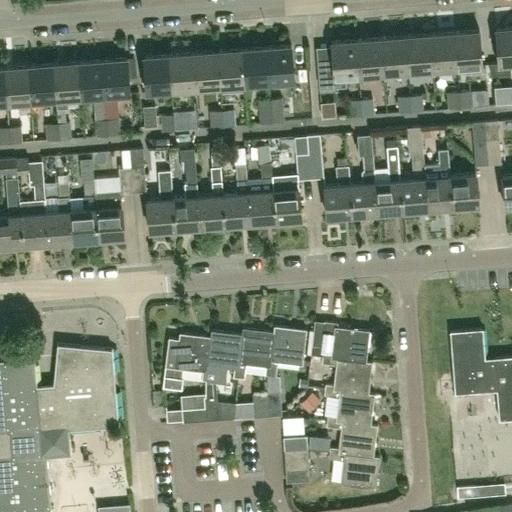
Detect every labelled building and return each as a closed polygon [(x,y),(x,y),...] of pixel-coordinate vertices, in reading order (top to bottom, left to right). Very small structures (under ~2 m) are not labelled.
[(511,26),(495,27),(498,61),(490,62),(491,74),(511,72),(510,62),(511,61),(511,26)] [(479,29),(454,31),(457,66),(481,64),(479,29)] [(429,33),(432,68),(457,66),(454,31),(429,33)] [(405,35),(408,70),(432,68),(429,33),(405,35)] [(380,36),(383,72),(408,70),(405,35),(380,36)] [(380,36),(356,38),(359,74),(383,72),(380,36)] [(319,88),(320,87),(346,85),(345,75),(359,74),(356,38),(331,40),(333,70),(318,71),(319,88)] [(291,44),(266,45),(269,81),(293,79),(291,44)] [(241,47),(244,83),(269,81),(266,45),(241,47)] [(217,49),(220,85),(244,83),(241,47),(217,49)] [(220,85),(217,49),(193,51),(195,87),(220,85)] [(195,87),(193,51),(168,53),(171,89),(195,87)] [(171,89),(168,53),(143,55),(146,91),(171,89)] [(102,58),(105,93),(130,92),(127,56),(102,58)] [(80,95),(105,93),(102,58),(77,60),(80,95)] [(67,105),(67,96),(80,95),(77,60),(53,62),(56,97),(57,106),(67,105)] [(29,64),(32,99),(56,97),(53,62),(29,64)] [(4,66),(7,101),(32,99),(29,64),(4,66)] [(460,106),(473,105),(472,89),(459,90),(460,106)] [(460,106),(459,90),(447,91),(448,107),(460,106)] [(410,94),(411,110),(424,109),(423,93),(410,94)] [(398,95),(399,111),(411,110),(410,94),(398,95)] [(268,122),(285,120),(283,97),(270,98),(272,112),(267,113),(268,122)] [(373,97),(361,98),(362,114),(375,113),(373,97)] [(272,112),(270,98),(258,99),(260,122),(268,122),(267,113),(272,112)] [(350,115),(362,114),(361,98),(349,99),(350,115)] [(222,109),(223,125),(235,124),(235,108),(222,109)] [(211,126),(223,125),(222,109),(210,110),(211,126)] [(161,114),(162,130),(174,129),(173,113),(161,114)] [(107,118),(108,134),(120,133),(119,117),(107,118)] [(108,134),(107,118),(95,119),(96,135),(108,134)] [(485,120),(488,164),(501,163),(498,119),(485,120)] [(476,165),(488,164),(485,120),(472,121),(476,165)] [(59,138),(71,137),(71,121),(58,122),(59,138)] [(59,138),(58,122),(46,123),(47,139),(59,138)] [(9,126),(11,142),(23,141),(21,125),(9,126)] [(0,126),(0,142),(11,142),(9,126),(0,126)] [(400,177),(399,178),(401,210),(427,207),(424,176),(423,164),(420,129),(405,131),(407,152),(411,151),(412,164),(411,164),(412,176),(400,177)] [(324,177),(320,133),(307,134),(308,152),(310,178),(324,177)] [(350,182),(349,182),(352,214),(376,212),(374,180),(375,179),(371,133),(358,134),(359,154),(363,154),(365,166),(363,168),(364,180),(350,182)] [(376,212),(401,210),(399,178),(400,177),(397,144),(386,145),(389,178),(375,179),(374,180),(376,212)] [(131,166),(133,191),(146,191),(143,147),(130,148),(131,166)] [(174,229),(199,227),(197,194),(199,194),(195,148),(181,149),(183,169),(185,169),(186,183),(184,183),(185,195),(172,197),(174,229)] [(423,164),(424,176),(427,207),(452,205),(449,173),(447,148),(437,149),(438,162),(423,164)] [(212,163),(221,163),(220,150),(211,151),(212,163)] [(298,179),(310,178),(308,152),(296,153),(298,179)] [(83,195),(84,207),(70,208),(73,240),(98,238),(94,191),(95,191),(95,189),(92,154),(80,155),(82,179),(84,179),(85,195),(83,195)] [(0,245),(23,244),(20,199),(18,176),(18,171),(17,160),(17,156),(0,157),(0,173),(6,173),(6,177),(8,213),(0,213),(0,245)] [(35,198),(20,199),(23,244),(48,242),(46,210),(42,159),(28,160),(30,184),(34,183),(35,198)] [(272,187),(273,187),(272,161),(261,162),(262,177),(247,177),(248,189),(247,189),(250,222),(275,220),(272,187)] [(250,222),(247,189),(248,189),(247,177),(245,163),(235,164),(238,190),(222,192),(225,224),(250,222)] [(199,227),(225,224),(222,192),(220,164),(210,165),(211,181),(212,193),(199,194),(197,194),(199,227)] [(326,216),(352,214),(349,182),(350,182),(349,165),(336,166),(337,176),(342,175),(342,182),(324,184),(326,216)] [(95,191),(94,191),(98,238),(124,236),(120,192),(133,191),(131,166),(119,167),(120,187),(95,189),(95,191)] [(160,197),(146,198),(149,232),(174,229),(172,197),(169,169),(157,170),(160,197)] [(449,173),(452,205),(477,203),(475,171),(449,173)] [(511,205),(511,172),(500,174),(503,206),(511,205)] [(48,242),(73,240),(70,208),(69,180),(58,181),(59,197),(57,197),(58,209),(46,210),(48,242)] [(272,187),(275,220),(300,217),(297,185),(273,187),(272,187)] [(330,351),(330,353),(365,358),(368,329),(338,325),(338,321),(315,319),(312,344),(321,345),(322,331),(332,332),(330,351)] [(272,330),(268,365),(266,364),(265,373),(276,374),(277,359),(301,362),(305,328),(274,325),(274,331),(272,330)] [(454,390),(496,386),(498,416),(511,415),(511,353),(485,357),(482,326),(449,330),(454,390)] [(236,367),(234,367),(233,376),(244,377),(246,362),(266,364),(268,365),(272,330),(243,327),(242,333),(241,333),(236,367)] [(205,371),(203,370),(202,377),(207,378),(206,396),(204,396),(205,406),(205,419),(219,418),(216,379),(224,380),(226,366),(234,367),(236,367),(241,333),(211,329),(211,335),(210,335),(205,371)] [(183,367),(203,369),(203,370),(205,371),(210,335),(180,332),(179,338),(169,336),(163,386),(182,388),(183,377),(182,377),(183,367)] [(0,511),(52,511),(51,494),(48,454),(72,452),(69,428),(119,424),(113,347),(58,342),(54,383),(46,383),(38,384),(36,355),(0,357),(0,511)] [(332,386),(368,390),(372,358),(365,358),(330,353),(330,351),(321,350),(320,361),(335,363),(332,382),(332,386)] [(336,417),(370,422),(374,391),(368,390),(332,386),(332,382),(325,381),(324,393),(338,395),(336,414),(336,417)] [(269,415),(268,391),(252,393),(253,416),(269,415)] [(281,391),(277,391),(268,391),(269,415),(282,414),(281,391)] [(205,419),(205,406),(182,408),(183,421),(205,419)] [(336,445),(337,449),(372,454),(376,422),(370,422),(336,417),(336,414),(326,413),(325,424),(339,426),(336,445)] [(306,434),(283,435),(284,448),(307,446),(306,434)] [(337,449),(336,445),(329,444),(328,455),(342,457),(340,482),(375,486),(379,454),(372,454),(337,449)] [(307,446),(284,448),(285,462),(308,460),(307,446)] [(308,460),(285,462),(286,481),(309,480),(308,460)] [(457,486),(458,497),(506,493),(505,482),(457,486)] [(511,511),(511,501),(502,504),(503,511),(511,511)] [(130,511),(130,503),(98,506),(98,511),(130,511)]
